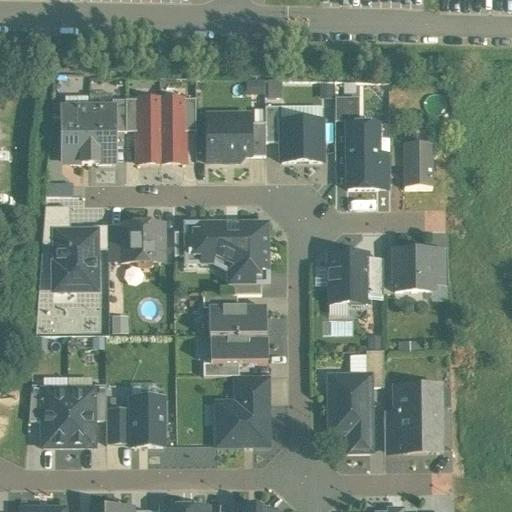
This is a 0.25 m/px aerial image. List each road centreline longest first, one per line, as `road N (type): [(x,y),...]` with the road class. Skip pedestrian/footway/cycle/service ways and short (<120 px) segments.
road 1 (residential): [(0,486),(308,486)]
road 2 (residential): [(308,486),(299,442),(299,267),(307,221)]
road 3 (residential): [(93,199),(273,200),(307,221)]
road 4 (residential): [(308,486),(451,487)]
road 5 (residential): [(307,221),(439,225)]
